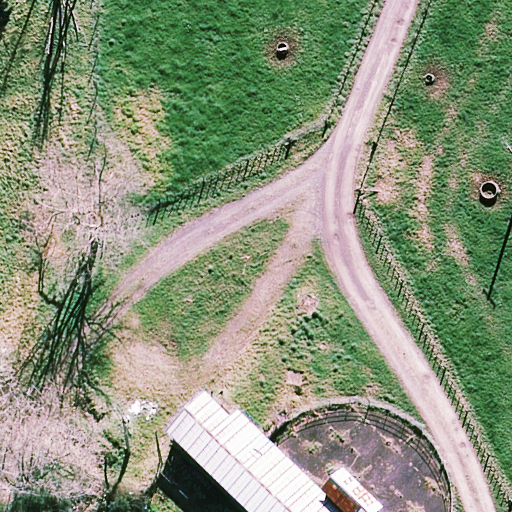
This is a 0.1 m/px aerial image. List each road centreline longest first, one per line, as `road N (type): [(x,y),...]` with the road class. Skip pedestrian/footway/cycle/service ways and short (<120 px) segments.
road 1 (unknown): [(325,139),(322,243),(444,462),(462,511)]
road 2 (track): [(303,195),(379,0)]
